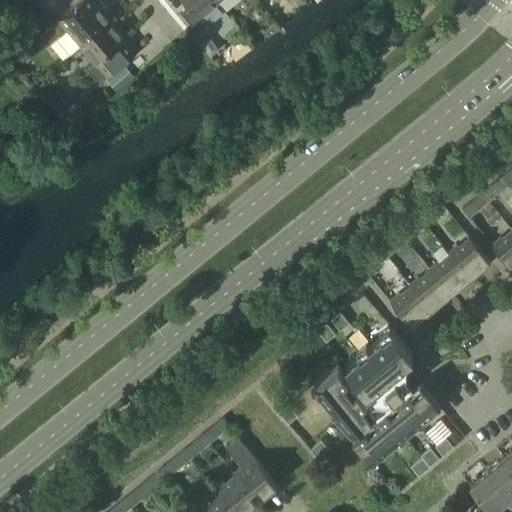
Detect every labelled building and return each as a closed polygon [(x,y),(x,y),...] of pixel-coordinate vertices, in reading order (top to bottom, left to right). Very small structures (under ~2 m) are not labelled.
[(70,54),(80,45),(111,19),(97,2),(94,0),(80,0),(40,34),(49,44),(56,38),(70,54)] [(201,16),(218,2),(215,0),(186,0),(190,4),(181,12),(197,31),(207,23),(201,16)] [(257,17),(264,16),(266,9),(261,3),(254,4),(252,11),(257,17)] [(133,45),(111,19),(80,45),(94,61),(87,67),(95,77),(133,45)] [(107,79),(117,91),(134,76),(125,65),(107,79)] [(17,86),(23,93),(32,86),(26,78),(17,86)] [(43,80),(34,87),(44,99),(53,91),(43,80)] [(502,175),(491,184),(498,192),(509,183),(502,175)] [(482,191),(472,200),(478,208),(489,199),(482,191)] [(440,198),(429,207),(436,215),(447,206),(440,198)] [(420,215),(409,224),(415,232),(427,223),(420,215)] [(501,235),(491,243),(511,267),(511,229),(503,238),(501,235)] [(400,231),(389,240),(396,248),(407,239),(400,231)] [(459,243),(449,251),(451,253),(470,277),(490,260),(471,237),(461,245),(459,243)] [(381,247),(370,256),(377,264),(387,255),(381,247)] [(438,260),(430,267),(432,269),(450,292),(470,277),(451,253),(440,262),(438,260)] [(419,275),(410,283),(412,285),(431,308),(450,292),(432,269),(421,278),(419,275)] [(400,291),(390,299),(411,324),(431,308),(412,285),(401,294),(400,291)] [(340,310),(331,318),(340,329),(349,322),(340,310)] [(327,321),(317,329),(326,340),(336,332),(327,321)] [(359,351),(345,363),(365,387),(402,358),(411,350),(391,325),(368,344),(370,346),(361,354),(359,351)] [(338,362),(314,382),(323,393),(333,405),(335,403),(342,413),(340,414),(352,429),(376,409),(363,393),(361,391),(338,362)] [(405,393),(352,436),(359,445),(363,450),(371,460),(394,442),(392,439),(401,432),(403,434),(417,423),(415,421),(424,413),(426,416),(439,405),(431,393),(420,380),(405,393)] [(288,403),(279,412),(288,422),(297,414),(288,403)] [(222,417),(211,426),(218,434),(228,425),(222,417)] [(455,429),(447,436),(454,443),(462,437),(455,429)] [(202,433),(191,442),(198,450),(208,441),(202,433)] [(237,435),(225,445),(242,465),(234,472),(236,474),(255,497),(275,481),(254,455),(237,435)] [(446,437),(435,445),(443,455),(454,446),(446,437)] [(321,439),(310,448),(317,457),(328,448),(321,439)] [(430,447),(421,454),(430,465),(439,458),(430,447)] [(183,449),(172,458),(178,466),(189,457),(183,449)] [(511,466),(504,456),(487,469),(510,497),(511,495),(511,466)] [(421,457),(411,465),(419,474),(429,466),(421,457)] [(163,465),(152,474),(159,482),(170,473),(163,465)] [(487,469),(469,484),(471,487),(491,511),(492,511),(510,497),(487,469)] [(224,480),(215,488),(216,490),(234,511),(237,511),(255,497),(236,474),(226,483),(224,480)] [(143,481),(132,490),(139,498),(150,489),(143,481)] [(204,496),(195,504),(197,506),(202,511),(234,511),(216,490),(206,499),(204,496)] [(124,497),(113,506),(117,511),(121,511),(130,505),(124,497)]
